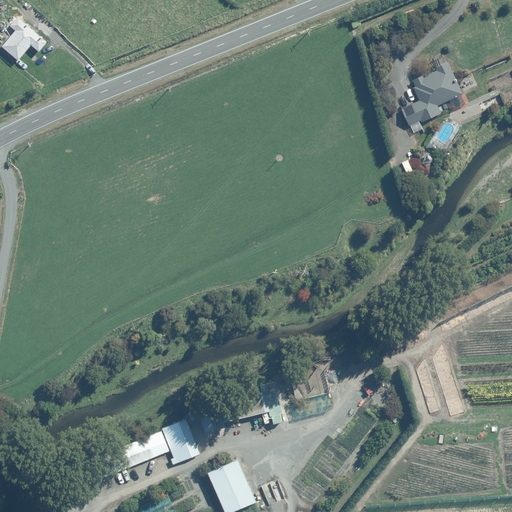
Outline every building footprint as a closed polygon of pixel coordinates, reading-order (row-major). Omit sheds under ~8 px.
[(18,32),(4,49),(20,62),(34,46),(41,52),(49,42),(20,17),(11,27),(18,32)] [(449,61),(435,66),(436,69),(413,78),(416,85),(414,86),(420,100),(401,107),(408,124),(441,112),(438,104),(462,94),(449,61)] [(276,380),(217,394),(223,419),(268,409),(271,422),(285,419),(276,380)] [(209,413),(199,416),(205,431),(215,427),(209,413)] [(202,453),(186,416),(162,427),(175,456),(171,457),(174,465),(202,453)] [(170,449),(161,429),(72,466),(80,486),(170,449)] [(237,456),(207,469),(225,511),(227,511),(256,499),(237,456)] [(178,511),(169,491),(124,510),(124,511),(178,511)]
